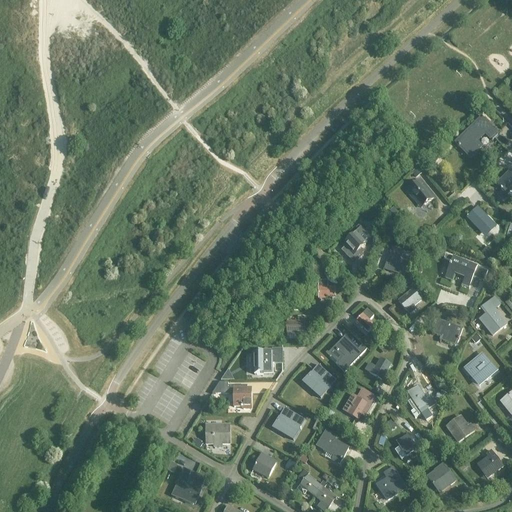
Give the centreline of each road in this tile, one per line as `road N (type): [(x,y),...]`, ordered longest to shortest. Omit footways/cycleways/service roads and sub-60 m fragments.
road 1 (unclassified): [(44,511),(115,382),(232,224),(312,133),(460,0)]
road 2 (unclassified): [(0,331),(55,282),(140,150),(304,0)]
road 3 (track): [(27,311),(32,251),(59,150),(45,55),(68,0)]
